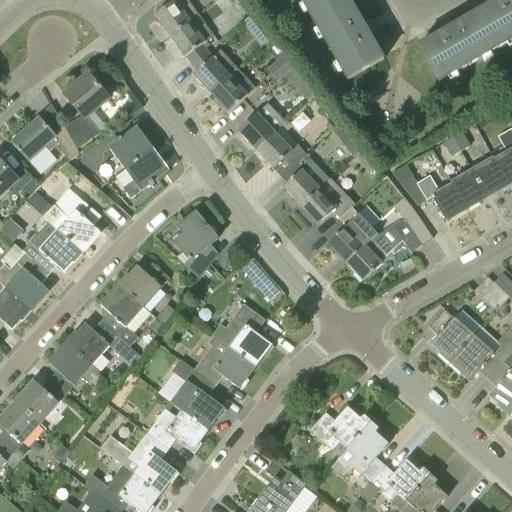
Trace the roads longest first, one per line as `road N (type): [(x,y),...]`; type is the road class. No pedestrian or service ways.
road 1 (residential): [(0,389),(201,160)]
road 2 (residential): [(194,511),(295,378),(343,337)]
road 3 (tertiary): [(343,337),(201,160)]
road 4 (tertiary): [(511,482),(343,337)]
road 5 (residential): [(343,337),(511,235)]
road 6 (tertiary): [(201,160),(102,14)]
